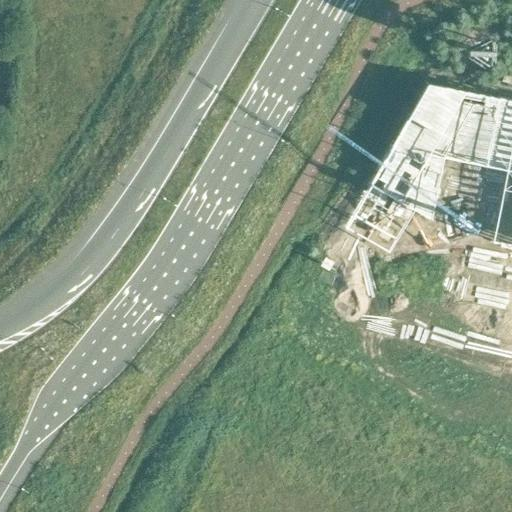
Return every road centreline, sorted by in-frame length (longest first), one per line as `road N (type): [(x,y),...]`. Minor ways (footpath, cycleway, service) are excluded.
road 1 (motorway): [(0,484),(23,444),(163,277),(328,0)]
road 2 (motorway): [(257,0),(101,244),(43,303),(0,331)]
